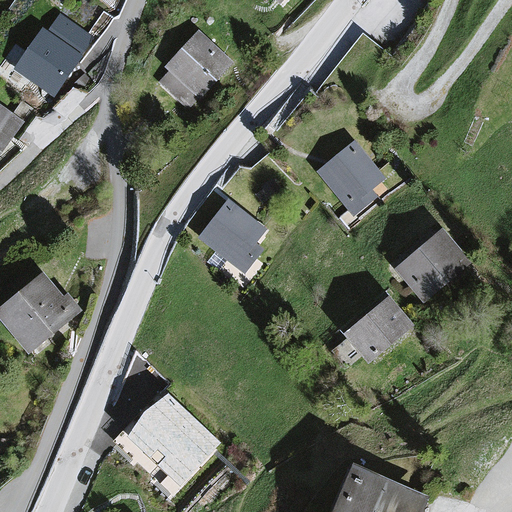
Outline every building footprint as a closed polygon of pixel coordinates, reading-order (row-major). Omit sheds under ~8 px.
[(40,29),(11,70),(51,99),(80,58),(40,29)] [(198,33),(164,69),(199,101),(232,65),(198,33)] [(0,157),(23,122),(0,107),(0,157)] [(354,142),(315,173),(347,214),(386,183),(354,142)] [(272,238),(227,203),(199,239),(244,274),(272,238)] [(469,265),(433,223),(387,262),(424,304),(469,265)] [(41,277),(0,309),(0,325),(27,358),(81,313),(69,297),(63,303),(41,277)] [(414,330),(387,300),(344,338),(371,369),(414,330)] [(171,394),(128,435),(178,488),(221,448),(171,394)] [(351,465),(329,511),(420,511),(426,498),(351,465)]
